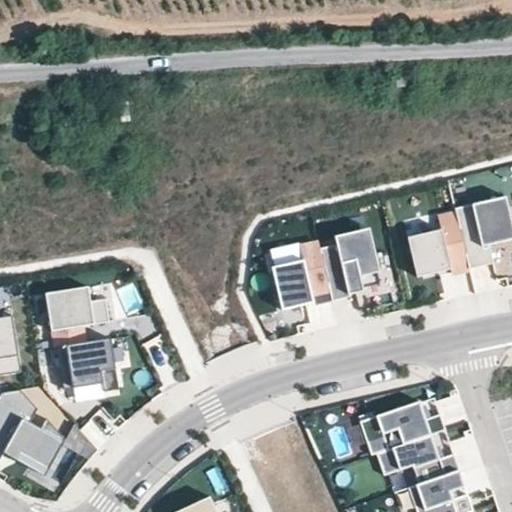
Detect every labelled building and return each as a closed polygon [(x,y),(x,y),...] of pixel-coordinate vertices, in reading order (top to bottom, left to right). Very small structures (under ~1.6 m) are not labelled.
[(456,213),(469,269),(487,264),(483,248),(482,241),(511,234),(511,221),(506,196),(455,208),(456,213)] [(449,273),(469,269),(456,213),(438,217),(441,229),(408,237),(417,276),(448,269),(449,273)] [(337,244),(320,248),(331,298),(332,301),(350,296),(349,294),(362,291),(362,287),(379,283),(367,232),(335,240),(337,244)] [(331,298),(320,248),(318,242),(300,247),(303,260),(272,267),(282,310),(331,298)] [(490,246),(483,248),(487,264),(494,263),(490,246)] [(89,287),(46,294),(54,348),(57,347),(86,343),(84,327),(110,322),(107,299),(92,302),(89,287)] [(13,316),(0,318),(0,376),(22,373),(13,316)] [(86,343),(57,347),(64,390),(103,384),(104,392),(119,390),(111,339),(86,343)] [(40,374),(52,373),(51,349),(39,349),(40,374)] [(23,390),(1,393),(0,395),(0,449),(4,452),(8,446),(21,453),(18,460),(35,470),(39,462),(55,471),(71,443),(50,420),(45,426),(37,419),(42,410),(23,390)] [(420,401),(360,422),(372,455),(377,453),(431,435),(446,430),(440,414),(426,419),(420,401)] [(439,459),(431,435),(377,453),(384,475),(413,466),(419,484),(459,470),(454,454),(439,459)] [(8,446),(4,452),(18,460),(21,453),(8,446)] [(39,462),(35,470),(51,478),(55,471),(39,462)] [(419,484),(408,487),(416,511),(457,511),(451,492),(465,487),(459,470),(419,484)] [(216,511),(210,497),(177,511),(216,511)]
